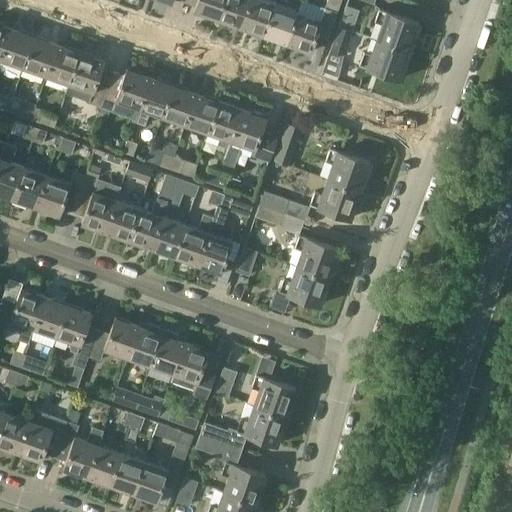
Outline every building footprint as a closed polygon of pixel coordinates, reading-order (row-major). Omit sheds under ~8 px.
[(216,18),(222,0),(196,0),(193,10),(216,18)] [(240,26),(248,0),(222,0),(216,18),(240,26)] [(263,35),(274,2),(268,0),(248,0),(240,26),(263,35)] [(297,10),(286,43),(309,51),(315,35),(327,39),(340,0),(327,0),(321,18),(297,10)] [(286,43),(297,10),(274,2),(263,35),(286,43)] [(376,38),(412,51),(417,35),(414,34),(418,22),(378,7),(373,21),(382,24),(376,38)] [(345,8),(340,24),(352,29),(358,12),(345,8)] [(0,53),(9,27),(0,23),(0,53)] [(337,74),(353,30),(338,25),(323,69),(337,74)] [(0,59),(22,67),(33,34),(9,27),(0,53),(0,59)] [(44,74),(56,42),(33,34),(22,67),(44,74)] [(406,67),(412,51),(376,38),(371,53),(364,51),(358,65),(397,79),(402,66),(406,67)] [(68,82),(79,50),(56,42),(44,74),(68,82)] [(102,58),(79,50),(67,85),(66,92),(65,92),(87,100),(84,108),(96,113),(108,79),(97,75),(102,58)] [(137,107),(149,75),(125,66),(120,83),(108,79),(98,107),(110,110),(114,99),(137,107)] [(160,115),(171,83),(149,75),(137,107),(132,121),(144,125),(149,111),(160,115)] [(184,124),(195,91),(171,83),(160,115),(184,124)] [(207,132),(218,100),(195,91),(184,124),(207,132)] [(229,140),(241,108),(218,100),(207,132),(229,140)] [(28,119),(33,105),(24,102),(19,116),(28,119)] [(33,105),(28,119),(39,123),(44,109),(33,105)] [(241,108),(229,140),(220,165),(231,169),(240,144),(254,149),(252,154),(267,160),(275,137),(260,131),(265,117),(241,108)] [(288,166),(302,126),(287,121),(273,161),(288,166)] [(31,139),(35,127),(25,123),(20,136),(31,139)] [(35,127),(31,139),(40,143),(45,131),(35,127)] [(131,156),(136,143),(125,139),(120,152),(131,156)] [(0,194),(10,199),(22,165),(9,160),(14,145),(4,141),(0,152),(0,194)] [(326,179),(362,191),(367,175),(364,173),(368,162),(329,148),(324,160),(332,163),(326,179)] [(168,169),(173,155),(163,152),(158,165),(168,169)] [(178,172),(183,159),(173,155),(168,169),(178,172)] [(134,177),(138,164),(128,160),(123,173),(134,177)] [(33,207),(45,174),(22,165),(10,199),(33,207)] [(103,230),(114,199),(119,185),(108,181),(104,195),(91,190),(98,171),(86,167),(83,176),(73,202),(85,206),(79,222),(103,230)] [(213,185),(217,171),(208,168),(204,181),(213,185)] [(217,171),(213,185),(222,188),(227,175),(217,171)] [(73,202),(83,176),(73,172),(69,182),(45,174),(33,207),(57,215),(63,198),(73,202)] [(171,188),(174,177),(164,173),(160,184),(171,188)] [(174,177),(171,188),(180,191),(183,180),(174,177)] [(356,208),(362,191),(326,179),(321,194),(312,191),(308,204),(348,218),(352,206),(356,208)] [(258,202),(282,211),(287,198),(263,189),(258,202)] [(216,204),(220,193),(210,190),(206,201),(216,204)] [(230,240),(217,236),(230,197),(220,193),(216,204),(212,217),(206,232),(195,264),(218,272),(230,240)] [(149,247),(161,215),(166,200),(156,196),(150,211),(137,207),(126,239),(149,247)] [(126,239),(137,207),(114,199),(103,230),(126,239)] [(278,223),(282,211),(258,202),(254,214),(278,223)] [(195,264),(206,232),(212,217),(203,213),(197,228),(183,223),(172,255),(195,264)] [(172,255),(183,223),(161,215),(149,247),(172,255)] [(295,265),(331,277),(337,262),(333,261),(337,248),(297,234),(292,247),(301,250),(295,265)] [(252,275),(259,252),(243,247),(235,269),(252,275)] [(325,294),(331,277),(295,265),(289,280),(282,277),(277,290),(317,304),(321,292),(325,294)] [(31,327),(43,294),(20,286),(22,282),(9,277),(0,301),(0,333),(25,343),(31,327)] [(55,335),(66,303),(43,294),(31,327),(55,335)] [(87,356),(96,329),(86,325),(91,312),(66,303),(55,335),(78,344),(75,352),(87,356)] [(125,357),(137,324),(114,316),(108,334),(96,329),(87,356),(98,360),(102,349),(125,357)] [(148,365),(160,333),(137,324),(125,357),(148,365)] [(171,374),(183,341),(160,333),(148,365),(171,374)] [(183,341),(171,374),(195,383),(191,397),(203,401),(220,354),(207,350),(183,341)] [(17,365),(22,353),(13,350),(8,362),(17,365)] [(32,357),(22,353),(17,365),(28,369),(32,357)] [(226,394),(235,370),(222,366),(213,390),(226,394)] [(12,385),(16,372),(7,369),(2,381),(12,385)] [(16,372),(12,385),(22,388),(26,376),(16,372)] [(254,404),(289,417),(294,402),(291,401),(296,387),(254,374),(250,387),(259,390),(254,404)] [(120,403),(125,390),(115,386),(110,399),(120,403)] [(157,415),(161,402),(162,399),(153,396),(148,411),(157,415)] [(157,415),(157,416),(165,419),(171,406),(161,402),(157,415)] [(284,433),(289,417),(254,404),(249,421),(239,417),(234,431),(202,421),(199,430),(242,446),(245,435),(275,445),(279,431),(284,433)] [(0,446),(15,452),(26,418),(3,410),(0,418),(0,446)] [(128,425),(132,414),(122,410),(118,421),(128,425)] [(132,414),(128,425),(137,428),(141,417),(132,414)] [(55,446),(64,420),(54,416),(50,427),(26,418),(15,452),(39,460),(45,443),(55,446)] [(84,476),(96,444),(101,427),(90,423),(84,439),(73,436),(77,425),(64,420),(55,446),(68,451),(62,468),(84,476)] [(236,464),(242,446),(199,430),(193,445),(225,456),(220,472),(229,475),(223,491),(258,503),(263,488),(260,487),(264,474),(236,464)] [(107,484),(119,452),(96,444),(84,476),(107,484)] [(130,492),(141,460),(119,452),(107,484),(130,492)] [(141,460),(130,492),(155,501),(166,469),(141,460)] [(187,506),(196,481),(182,476),(173,501),(187,506)] [(255,511),(258,503),(223,491),(218,507),(209,504),(206,511),(255,511)]
